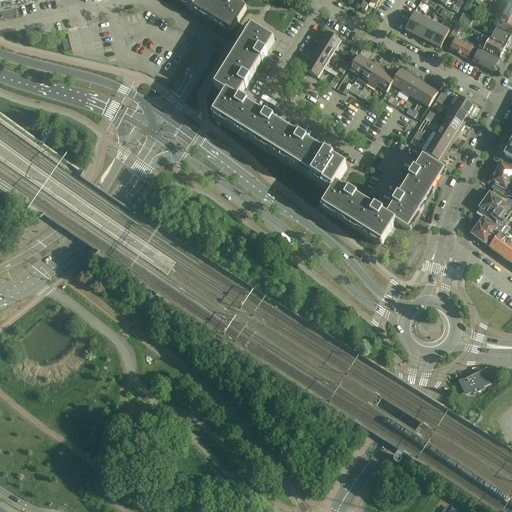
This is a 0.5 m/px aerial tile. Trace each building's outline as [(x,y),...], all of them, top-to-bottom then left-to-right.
[(0,0),(0,8),(37,0),(0,0)] [(179,0),(182,2),(203,15),(212,0),(179,0)] [(212,0),(203,15),(223,28),(233,33),(247,11),(234,3),(234,2),(230,0),(212,0)] [(489,10),(511,22),(511,7),(509,6),(505,14),(491,6),(489,10)] [(443,10),(440,17),(445,20),(446,18),(448,13),(443,10)] [(511,22),(489,10),(486,14),(501,22),(497,29),(511,36),(511,22)] [(415,13),(405,31),(414,36),(424,18),(415,13)] [(463,15),(459,24),(464,26),(468,18),(463,15)] [(424,18),(414,36),(423,40),(432,23),(424,18)] [(432,23),(423,40),(432,45),(441,27),(432,23)] [(441,27),(432,45),(440,50),(450,32),(441,27)] [(262,64),(267,56),(275,43),(252,29),(234,59),(256,73),(262,64)] [(489,40),(506,49),(511,38),(496,30),(491,40),(490,40),(489,40)] [(453,31),(450,36),(456,39),(458,40),(459,39),(461,35),(459,34),(453,31)] [(319,43),(335,53),(341,43),(326,33),(319,43)] [(445,48),(450,51),(455,40),(450,37),(445,48)] [(468,60),(471,53),(474,48),(458,40),(456,39),(455,40),(450,51),(468,60)] [(500,60),(506,49),(489,40),(486,39),(483,45),(482,44),(479,49),(500,60)] [(335,53),(319,43),(313,52),(329,62),(335,53)] [(355,57),(358,52),(359,50),(355,47),(353,50),(353,49),(350,53),(355,57)] [(473,63),(493,73),(499,61),(479,51),(474,48),(471,53),(477,56),(473,63)] [(329,62),(313,52),(308,61),(324,71),(329,62)] [(359,56),(350,71),(359,77),(369,61),(359,56)] [(215,89),(228,96),(238,102),(245,90),(246,90),(251,82),(256,73),(234,59),(215,89)] [(302,70),(318,80),(324,71),(308,61),(302,70)] [(369,61),(359,77),(357,80),(366,86),(368,83),(378,67),(369,61)] [(340,69),(345,72),(349,67),(343,64),(340,69)] [(378,67),(368,83),(378,89),(387,73),(378,67)] [(391,86),(392,86),(397,89),(395,94),(398,96),(401,91),(411,76),(401,70),(396,78),(396,79),(391,86)] [(392,86),(391,86),(396,79),(396,78),(387,73),(378,89),(387,94),(392,86)] [(410,97),(420,82),(411,76),(401,91),(410,97)] [(420,103),(429,88),(420,82),(410,97),(420,103)] [(347,97),(349,92),(350,93),(353,87),(349,85),(345,90),(346,90),(343,95),(347,97)] [(429,109),(438,93),(429,88),(420,103),(429,109)] [(244,137),(258,114),(249,109),(249,108),(241,103),(241,104),(238,102),(228,96),(214,118),(244,137)] [(453,108),(469,118),(475,108),(460,98),(453,108)] [(469,118),(453,108),(448,117),(464,127),(469,118)] [(273,155),(287,133),(275,125),(275,124),(267,119),(267,120),(258,114),(244,137),(273,155)] [(464,127),(448,117),(442,127),(458,136),(464,127)] [(458,136),(442,127),(436,136),(452,146),(458,136)] [(415,136),(421,139),(424,134),(419,131),(415,136)] [(308,146),(309,145),(300,140),(300,141),(287,133),(273,155),(303,174),(317,151),(308,146)] [(452,146),(436,136),(431,145),(446,155),(452,146)] [(425,154),(441,164),(446,155),(431,145),(425,154)] [(334,162),(335,161),(327,156),(326,157),(317,151),(303,174),(333,192),(337,187),(347,170),(334,162)] [(415,171),(415,170),(410,178),(410,179),(405,188),(427,202),(446,172),(423,158),(415,171)] [(511,169),(501,163),(500,165),(496,173),(496,174),(511,182),(511,169)] [(511,182),(496,174),(491,183),(507,192),(509,187),(511,188),(511,189),(511,182)] [(333,192),(322,209),(352,227),(366,205),(357,199),(358,198),(350,193),(349,194),(337,187),(333,192)] [(396,224),(409,232),(427,202),(405,188),(399,197),(398,196),(393,204),(394,205),(386,217),(396,224)] [(511,202),(495,191),(492,196),(490,194),(479,209),(489,216),(505,228),(511,217),(511,202)] [(382,246),(396,224),(386,217),(383,215),(384,214),(376,209),(375,210),(366,205),(352,227),(382,246)] [(489,216),(487,219),(484,217),(471,236),(486,247),(490,241),(493,243),(500,234),(505,228),(489,216)] [(500,234),(493,243),(489,249),(498,256),(509,241),(500,234)] [(511,242),(509,241),(498,256),(508,262),(511,256),(511,242)] [(490,378),(487,372),(461,383),(467,394),(471,392),(473,396),(485,390),(483,387),(492,383),(490,378)]
